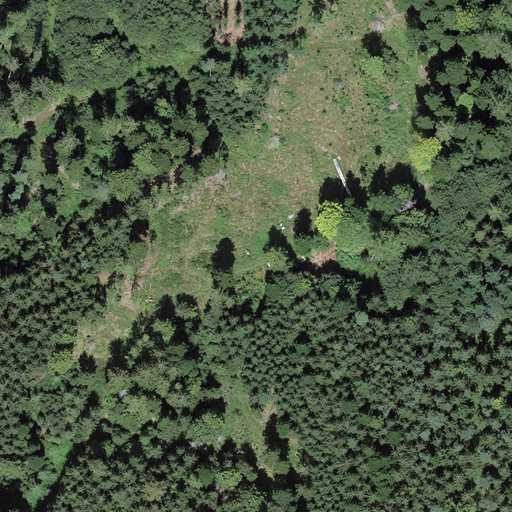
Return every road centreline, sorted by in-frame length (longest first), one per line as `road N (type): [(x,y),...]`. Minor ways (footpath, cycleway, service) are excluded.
road 1 (track): [(411,472),(379,258),(389,226),(416,189),(414,61),(401,37),(179,57),(0,147)]
road 2 (track): [(511,158),(371,207),(183,300),(127,355),(93,429)]
